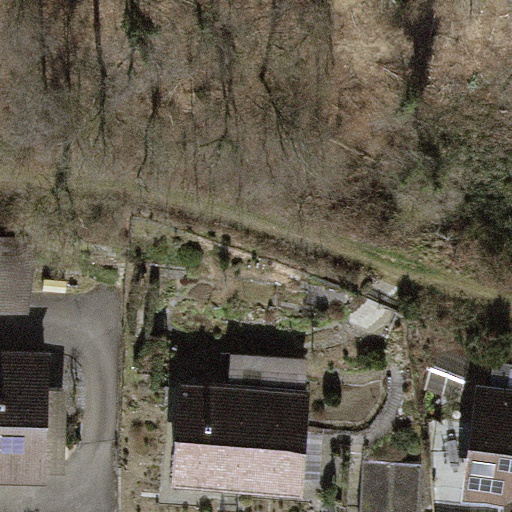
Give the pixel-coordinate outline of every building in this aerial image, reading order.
[(34,257),(0,254),(0,305),(31,307),(34,257)] [(45,351),(0,350),(0,474),(45,474),(45,351)] [(511,383),(487,381),(473,502),(511,506),(511,383)] [(306,482),(309,387),(192,383),(189,478),(306,482)] [(421,511),(422,471),(373,471),(373,511),(421,511)]
